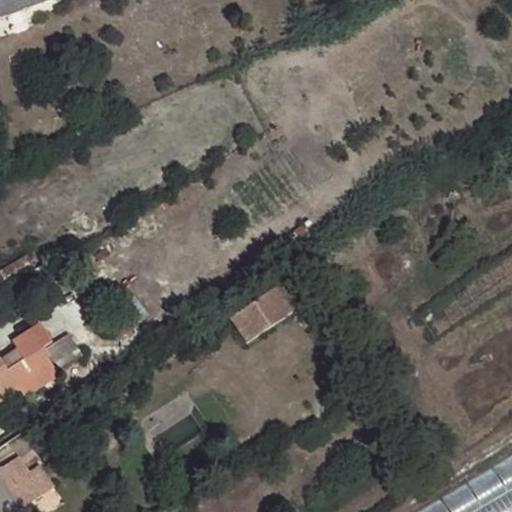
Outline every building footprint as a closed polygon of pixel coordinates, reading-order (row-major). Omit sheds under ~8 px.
[(0,0),(0,19),(50,0),(0,0)] [(248,340),(295,314),(280,288),(233,314),(248,340)] [(43,350),(51,345),(40,327),(12,344),(22,361),(6,371),(0,362),(0,403),(18,391),(23,398),(59,376),(53,368),(43,350)] [(67,334),(51,345),(43,350),(53,368),(79,353),(67,334)] [(0,418),(0,440),(11,432),(2,418),(0,418)] [(511,454),(415,511),(475,511),(511,490),(511,454)] [(18,456),(0,467),(0,511),(13,511),(42,492),(29,473),(18,456)] [(38,467),(29,473),(42,492),(51,486),(38,467)] [(511,511),(511,490),(475,511),(511,511)]
